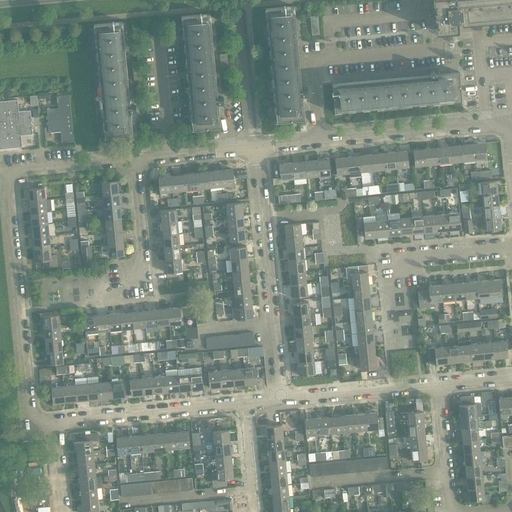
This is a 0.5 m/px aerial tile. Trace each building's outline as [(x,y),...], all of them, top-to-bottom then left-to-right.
[(511,0),(433,0),(436,32),(459,30),(458,24),(462,24),(511,19),(511,0)] [(305,119),(303,95),(308,94),(308,90),(302,90),(294,6),(265,9),(276,122),(305,119)] [(224,98),(218,98),(210,14),(182,17),(192,130),(221,127),(218,103),(224,102),(224,98)] [(318,16),(310,16),(312,35),(320,35),(318,16)] [(94,25),(105,138),(133,135),(131,111),(137,110),(136,106),(131,107),(123,22),(94,25)] [(227,53),(220,54),(221,73),(229,72),(227,53)] [(132,62),(134,81),(142,80),(140,61),(132,62)] [(405,106),(433,104),(433,106),(448,105),(447,102),(462,101),(459,72),(435,74),(434,69),(430,69),(431,75),(332,84),(335,113),(336,116),(350,114),(349,111),(377,109),(377,112),(405,109),(405,106)] [(48,121),(72,118),(70,95),(57,96),(58,108),(47,109),(47,111),(47,116),(48,121)] [(0,149),(22,147),(21,135),(33,134),(30,111),(19,112),(18,100),(0,101),(0,149)] [(72,118),(48,121),(49,133),(61,132),(62,143),(74,142),(72,118)] [(473,144),(475,160),(487,159),(485,143),(473,144)] [(461,145),(463,161),(475,160),(473,144),(461,145)] [(449,146),(451,163),(463,161),(461,145),(449,146)] [(437,148),(439,164),(451,163),(449,146),(437,148)] [(425,149),(427,165),(439,164),(437,148),(425,149)] [(427,165),(425,149),(413,150),(415,166),(427,165)] [(395,152),(397,168),(409,167),(407,151),(395,152)] [(383,153),(385,169),(397,168),(395,152),(383,153)] [(371,155),(373,171),(385,169),(383,153),(371,155)] [(373,171),(371,155),(359,156),(361,172),(373,171)] [(347,157),(349,173),(361,172),(359,156),(347,157)] [(349,173),(347,157),(335,158),(337,175),(349,173)] [(316,160),(318,176),(331,174),(329,159),(316,160)] [(304,161),(306,177),(318,176),(316,160),(304,161)] [(291,163),(293,178),(306,177),(304,161),(291,163)] [(293,178),(291,163),(279,164),(280,180),(293,178)] [(220,170),(222,186),(234,185),(233,169),(220,170)] [(222,186),(220,170),(208,172),(209,188),(222,186)] [(246,170),(237,171),(238,179),(247,178),(246,170)] [(491,170),(476,172),(476,180),(492,178),(491,170)] [(195,173),(197,189),(209,188),(208,172),(195,173)] [(183,174),(185,190),(197,189),(195,173),(183,174)] [(171,176),(172,192),(185,190),(183,174),(171,176)] [(160,193),(172,192),(171,176),(158,177),(160,193)] [(102,182),(103,195),(119,193),(117,181),(102,182)] [(482,195),(498,193),(496,181),(480,182),(482,195)] [(386,184),(387,192),(394,192),(399,191),(398,183),(393,183),(386,184)] [(458,184),(460,197),(468,196),(467,190),(465,190),(464,184),(458,184)] [(362,188),(363,195),(380,193),(380,185),(362,187),(362,188)] [(45,200),(44,188),(28,189),(29,201),(45,200)] [(340,189),(341,197),(351,196),(350,188),(346,189),(346,188),(340,189)] [(350,188),(351,196),(363,195),(362,188),(356,189),(356,188),(350,188)] [(103,195),(104,207),(120,205),(119,193),(103,195)] [(397,194),(398,202),(410,201),(409,193),(397,194)] [(498,193),(482,195),(483,207),(499,205),(498,193)] [(279,203),(290,202),(296,202),(295,194),(278,195),(279,203)] [(385,195),(386,203),(398,202),(397,194),(385,195)] [(373,196),(374,204),(386,203),(385,195),(373,196)] [(65,198),(67,210),(74,209),(73,197),(65,198)] [(45,200),(29,201),(30,214),(46,212),(45,200)] [(227,217),(243,215),(242,203),(226,204),(227,217)] [(105,219),(121,218),(120,205),(104,207),(105,219)] [(499,205),(483,207),(484,219),(500,217),(499,205)] [(203,207),(204,219),(212,218),(212,213),(209,213),(209,206),(203,207)] [(78,211),(79,222),(87,221),(86,211),(85,208),(78,209),(78,211)] [(470,208),(462,209),(463,221),(471,220),(470,214),(470,208)] [(74,209),(67,210),(68,222),(76,221),(74,209)] [(161,223),(177,222),(176,209),(160,211),(161,223)] [(46,212),(30,214),(31,226),(47,224),(46,212)] [(388,220),(389,236),(401,235),(399,219),(398,219),(398,213),(388,214),(388,220)] [(447,214),(449,231),(461,229),(460,213),(447,214)] [(435,215),(437,232),(449,231),(447,214),(435,215)] [(243,215),(227,217),(229,229),(244,227),(243,215)] [(423,216),(425,233),(437,232),(435,215),(423,216)] [(412,218),(413,234),(425,233),(423,216),(412,218)] [(363,217),(356,217),(357,228),(364,228),(363,222),(363,217)] [(500,217),(484,219),(485,231),(501,229),(500,217)] [(121,218),(105,219),(106,232),(122,230),(121,218)] [(399,219),(401,235),(413,234),(412,218),(399,219)] [(376,221),(377,237),(389,236),(388,220),(376,221)] [(463,221),(465,233),(473,232),(471,220),(463,221)] [(377,237),(376,221),(363,222),(364,228),(365,238),(377,237)] [(163,236),(179,234),(177,222),(161,223),(163,236)] [(286,237),(302,236),(301,223),(285,225),(286,237)] [(47,224),(31,226),(33,237),(49,236),(47,224)] [(244,227),(229,229),(230,242),(246,240),(244,227)] [(106,232),(107,244),(123,242),(122,230),(106,232)] [(179,234),(163,236),(164,248),(180,246),(179,234)] [(49,236),(33,237),(34,249),(50,248),(49,236)] [(287,249),(303,248),(302,236),(286,237),(287,249)] [(125,255),(123,242),(107,244),(108,257),(125,255)] [(232,259),(248,258),(247,245),(230,247),(232,259)] [(180,246),(164,248),(165,261),(181,259),(180,246)] [(50,248),(34,249),(35,262),(43,261),(44,268),(57,267),(56,255),(51,255),(50,248)] [(303,248),(287,249),(288,261),(304,260),(303,248)] [(233,271),(249,270),(248,258),(232,259),(233,271)] [(181,259),(165,261),(167,273),(182,272),(181,259)] [(304,260),(288,261),(290,273),(305,272),(304,260)] [(216,261),(208,262),(210,274),(218,273),(216,261)] [(352,286),(368,284),(367,272),(358,273),(357,266),(348,267),(346,269),(347,277),(348,279),(352,278),(352,286)] [(249,270),(233,271),(234,283),(250,281),(249,270)] [(305,272),(290,273),(291,285),(307,283),(305,272)] [(488,281),(490,296),(502,295),(501,279),(488,281)] [(250,281),(234,283),(235,295),(251,293),(250,281)] [(476,282),(478,297),(490,296),(488,281),(476,282)] [(464,283),(466,299),(478,297),(476,282),(464,283)] [(307,283),(291,285),(292,297),(308,296),(307,283)] [(466,299),(464,283),(453,284),(454,300),(466,299)] [(368,284),(352,286),(354,298),(370,296),(368,284)] [(454,300),(453,284),(441,285),(442,301),(454,300)] [(441,285),(428,287),(429,291),(418,292),(419,308),(436,307),(436,302),(442,301),(441,285)] [(236,307),(252,306),(251,293),(235,295),(236,307)] [(355,310),(371,308),(370,296),(354,298),(355,310)] [(314,309),(309,309),(308,301),(292,303),(294,315),(314,313),(314,309)] [(252,306),(236,307),(237,320),(254,318),(252,306)] [(168,308),(170,325),(182,324),(180,307),(168,308)] [(156,310),(157,326),(170,325),(168,308),(156,310)] [(371,308),(355,310),(356,322),(372,320),(371,308)] [(144,311),(145,327),(157,326),(156,310),(144,311)] [(480,319),(487,318),(492,317),(491,310),(479,311),(480,319)] [(132,312),(133,328),(145,327),(144,311),(132,312)] [(74,325),(81,325),(80,312),(72,312),(74,325)] [(120,313),(122,329),(122,335),(127,334),(126,329),(133,328),(132,312),(120,313)] [(294,315),(295,327),(311,326),(324,324),(323,318),(323,312),(314,313),(294,315)] [(108,314),(109,331),(122,329),(120,313),(108,314)] [(96,315),(97,332),(109,331),(108,314),(96,315)] [(44,328),(60,327),(59,315),(43,316),(44,328)] [(97,332),(96,315),(84,317),(85,333),(97,332)] [(372,320),(356,322),(357,334),(373,332),(372,320)] [(492,321),(493,328),(505,327),(504,320),(492,321)] [(468,323),(469,331),(481,330),(480,322),(468,323)] [(469,331),(468,323),(456,324),(457,332),(469,331)] [(295,327),(296,339),(312,338),(311,326),(295,327)] [(60,327),(44,328),(45,340),(61,339),(60,327)] [(373,332),(357,334),(358,345),(374,344),(373,332)] [(245,334),(246,346),(255,345),(254,333),(245,334)] [(296,339),(297,351),(313,350),(312,338),(296,339)] [(61,339),(45,340),(46,352),(62,351),(61,339)] [(172,340),(172,348),(185,347),(184,339),(177,340),(177,339),(172,340)] [(147,342),(148,350),(160,349),(159,341),(147,342)] [(495,342),(496,358),(508,357),(507,341),(495,342)] [(135,343),(136,352),(148,350),(147,342),(135,343)] [(483,344),(484,360),(496,358),(495,342),(483,344)] [(136,352),(135,343),(123,345),(123,353),(136,352)] [(374,344),(358,345),(359,357),(376,356),(374,344)] [(471,345),(472,361),(484,360),(483,344),(471,345)] [(111,346),(112,354),(123,353),(123,345),(111,346)] [(459,346),(460,362),(472,361),(471,345),(459,346)] [(99,347),(100,355),(112,354),(111,346),(99,347)] [(447,347),(448,363),(460,362),(459,346),(447,347)] [(100,355),(99,347),(87,348),(88,357),(100,355)] [(436,364),(448,363),(447,347),(428,349),(430,364),(436,364)] [(243,356),(243,349),(231,350),(231,358),(243,356)] [(297,351),(298,363),(314,362),(313,350),(297,351)] [(62,351),(46,352),(48,364),(64,363),(62,351)] [(125,364),(140,362),(139,354),(124,356),(125,364)] [(376,356),(359,357),(361,370),(377,368),(376,356)] [(109,365),(108,357),(97,358),(97,361),(100,362),(103,362),(103,366),(109,365)] [(314,362),(298,363),(299,375),(315,374),(314,362)] [(244,369),(246,385),(258,383),(257,368),(244,369)] [(233,370),(234,386),(246,385),(244,369),(233,370)] [(234,386),(233,370),(221,371),(222,387),(234,386)] [(222,387),(221,371),(208,372),(210,388),(222,387)] [(190,374),(192,390),(204,389),(202,373),(190,374)] [(178,375),(180,391),(192,390),(190,374),(178,375)] [(166,376),(168,392),(180,391),(178,375),(166,376)] [(154,378),(156,394),(168,392),(166,376),(154,378)] [(142,379),(143,395),(156,394),(154,378),(142,379)] [(143,395),(142,379),(130,380),(131,396),(143,395)] [(112,382),(113,398),(125,396),(124,380),(112,382)] [(100,383),(101,399),(113,398),(112,382),(100,383)] [(88,384),(89,400),(101,399),(100,383),(88,384)] [(76,385),(77,401),(89,400),(88,384),(76,385)] [(64,386),(66,402),(77,401),(76,385),(64,386)] [(66,402),(64,386),(52,387),(53,403),(66,402)] [(511,413),(511,412),(511,398),(499,399),(500,415),(511,413)] [(489,415),(497,414),(495,401),(487,402),(489,415)] [(385,411),(387,427),(395,426),(393,411),(392,411),(392,402),(385,403),(385,411)] [(461,418),(482,415),(481,403),(475,404),(460,405),(461,418)] [(402,425),(408,425),(424,423),(423,411),(407,413),(400,413),(402,425)] [(365,414),(366,430),(379,428),(377,412),(365,414)] [(353,415),(354,431),(366,430),(365,414),(353,415)] [(341,416),(342,432),(354,431),(353,415),(341,416)] [(482,415),(461,418),(462,430),(478,428),(478,427),(483,427),(482,415)] [(329,417),(331,433),(342,432),(341,416),(329,417)] [(317,419),(319,435),(331,433),(329,417),(317,419)] [(319,435),(317,419),(305,420),(306,436),(319,435)] [(295,436),(303,435),(302,430),(302,423),(296,424),(297,430),(295,431),(295,436)] [(424,423),(408,425),(409,437),(425,435),(424,423)] [(267,439),(283,437),(282,425),(266,426),(267,439)] [(478,428),(462,430),(463,441),(479,440),(478,428)] [(214,444),(230,442),(228,430),(213,432),(214,444)] [(177,432),(178,448),(191,447),(189,431),(177,432)] [(165,433),(166,449),(178,448),(177,432),(165,433)] [(85,434),(86,441),(76,442),(77,454),(93,453),(92,441),(97,440),(97,433),(85,434)] [(153,434),(154,450),(166,449),(165,433),(153,434)] [(193,446),(201,445),(200,433),(192,434),(193,446)] [(141,436),(142,451),(154,450),(153,434),(141,436)] [(425,435),(409,437),(410,449),(426,447),(425,435)] [(129,437),(130,453),(142,451),(141,436),(129,437)] [(130,453),(129,437),(117,438),(118,454),(130,453)] [(283,437),(267,439),(268,451),(284,449),(283,437)] [(479,440),(463,441),(464,453),(480,452),(479,440)] [(230,442),(214,444),(215,456),(231,454),(230,442)] [(426,447),(410,449),(411,461),(427,460),(426,447)] [(284,449),(268,451),(269,463),(285,461),(284,449)] [(480,452),(464,453),(465,465),(481,464),(480,452)] [(93,453),(77,454),(78,466),(94,465),(93,453)] [(231,454),(215,456),(217,468),(232,467),(231,454)] [(285,461),(269,463),(271,475),(286,473),(285,461)] [(481,464),(465,465),(466,477),(482,476),(481,464)] [(94,465),(78,466),(80,478),(95,477),(94,465)] [(232,467),(217,468),(218,480),(213,481),(213,488),(227,486),(227,479),(234,479),(232,467)] [(133,474),(133,482),(139,481),(144,480),(144,473),(133,474)] [(286,473),(271,475),(272,487),(288,485),(286,473)] [(482,476),(466,477),(467,489),(483,487),(482,476)] [(95,477),(80,478),(81,490),(97,488),(95,477)] [(120,485),(122,497),(193,490),(192,478),(120,485)] [(401,483),(402,490),(413,489),(412,482),(401,483)] [(377,485),(378,492),(383,492),(383,496),(390,496),(388,484),(377,485)] [(288,485),(272,487),(273,499),(289,497),(288,485)] [(483,487),(467,489),(469,501),(482,500),(482,503),(490,502),(489,494),(484,495),(483,487)] [(82,502),(95,500),(98,500),(97,488),(81,490),(82,502)] [(274,510),(290,509),(289,497),(273,499),(274,510)] [(211,501),(212,509),(217,508),(217,505),(227,504),(228,510),(232,510),(232,507),(231,499),(216,500),(211,501)] [(95,500),(82,502),(82,511),(98,511),(98,500),(95,500)]
